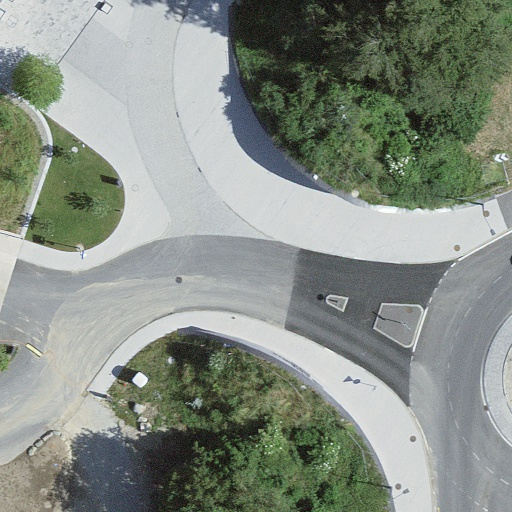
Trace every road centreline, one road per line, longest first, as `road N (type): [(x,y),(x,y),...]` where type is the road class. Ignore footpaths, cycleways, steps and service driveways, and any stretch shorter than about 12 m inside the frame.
road 1 (residential): [(165,0),(155,22),(150,98),(166,158),(224,270)]
road 2 (primary): [(511,270),(480,297),(454,342),(449,383),(461,435)]
